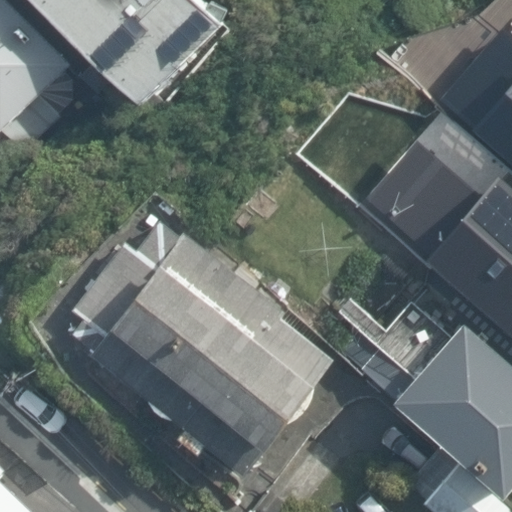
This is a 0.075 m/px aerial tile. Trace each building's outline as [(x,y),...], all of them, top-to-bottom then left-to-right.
[(121,64),(54,0),(0,0),(0,104),(43,145),(121,64)] [(250,22),(227,0),(54,0),(168,108),(250,22)] [(511,66),(458,121),(511,173),(511,66)] [(0,133),(14,118),(0,104),(0,133)] [(340,375),(161,239),(91,332),(270,467),(340,375)] [(511,249),(500,262),(511,274),(511,296),(485,324),(511,349),(511,249)] [(511,349),(485,324),(462,301),(381,385),(496,497),(511,479),(511,349)] [(0,511),(44,511),(0,470),(0,511)]
